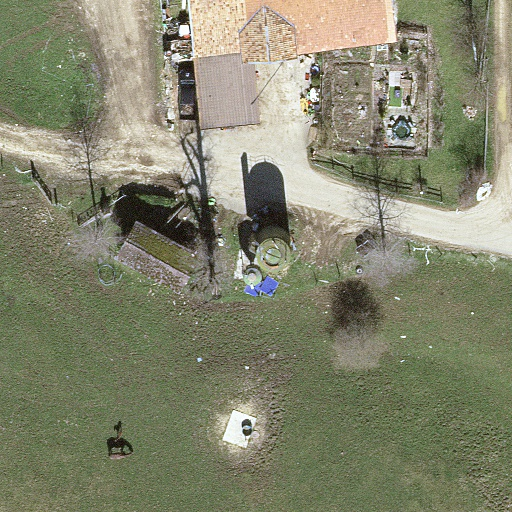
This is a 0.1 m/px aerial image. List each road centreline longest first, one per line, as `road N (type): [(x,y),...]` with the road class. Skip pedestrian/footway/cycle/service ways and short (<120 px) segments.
road 1 (track): [(511,226),(0,125)]
road 2 (track): [(457,0),(464,217)]
